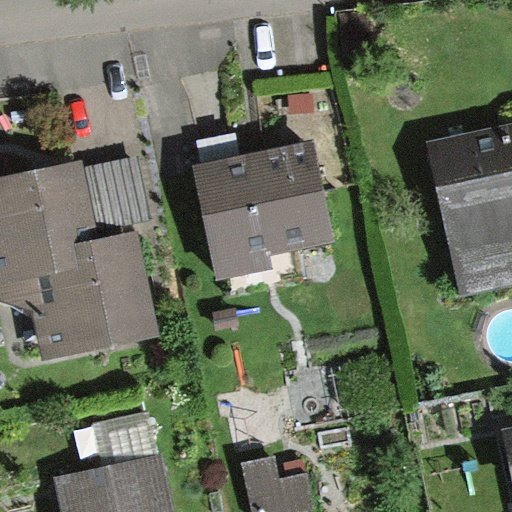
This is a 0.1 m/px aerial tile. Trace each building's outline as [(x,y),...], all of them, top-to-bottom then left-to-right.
[(511,123),(427,142),(459,290),(511,278),(511,123)] [(314,142),(194,167),(218,278),(272,266),(270,256),(335,242),(314,142)] [(139,158),(83,170),(96,231),(152,218),(139,158)] [(82,163),(0,180),(0,283),(77,267),(73,246),(99,241),(96,231),(83,170),(82,163)] [(77,267),(0,283),(0,303),(33,314),(42,359),(158,335),(136,233),(99,241),(73,246),(77,267)] [(465,408),(427,415),(432,438),(469,431),(465,408)] [(175,511),(151,416),(94,429),(103,466),(56,477),(64,511),(175,511)] [(511,428),(501,431),(511,482),(511,428)] [(253,511),(290,511),(315,507),(308,474),(282,480),(277,456),(243,463),(253,511)]
